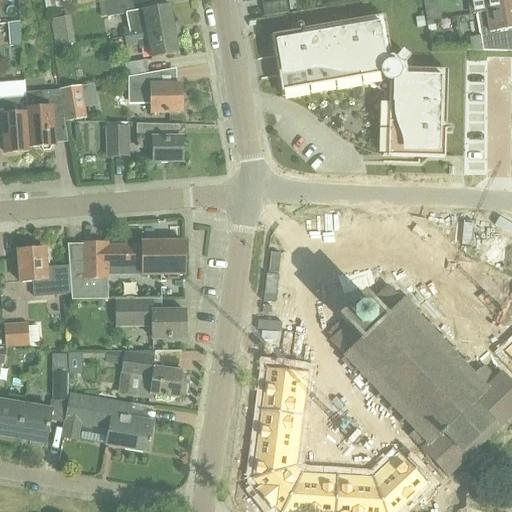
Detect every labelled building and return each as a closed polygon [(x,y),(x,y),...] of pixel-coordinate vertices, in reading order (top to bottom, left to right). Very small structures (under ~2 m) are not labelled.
[(79,0),(44,0),(46,11),(80,5),(79,0)] [(131,13),(134,9),(132,0),(113,0),(104,2),(107,17),(131,13)] [(511,0),(470,0),(473,14),(511,7),(511,0)] [(288,14),(288,11),(286,2),(262,6),(264,18),(288,14)] [(124,38),(174,29),(169,5),(138,11),(133,17),(135,27),(122,30),(124,38)] [(511,7),(473,14),(473,15),(476,14),(482,51),(506,51),(503,30),(511,28),(511,7)] [(375,90),(405,55),(402,52),(397,58),(390,58),(383,18),(355,23),(366,84),(370,83),(371,85),(372,87),(374,88),(375,90)] [(366,84),(355,23),(327,28),(338,89),(366,84)] [(327,28),(299,33),(310,94),(338,89),(327,28)] [(178,54),(174,29),(124,38),(125,47),(148,43),(151,59),(178,54)] [(310,94),(299,33),(271,38),(282,99),(310,94)] [(405,55),(375,90),(377,91),(380,93),(382,94),(384,94),(383,99),(445,100),(446,71),(406,71),(404,65),(409,59),(405,55)] [(127,78),(128,78),(149,74),(147,60),(125,64),(127,78)] [(149,74),(128,78),(128,86),(127,86),(128,100),(150,100),(150,114),(181,113),(181,85),(155,85),(154,73),(149,74)] [(4,82),(4,98),(32,98),(32,82),(4,82)] [(87,118),(82,86),(62,89),(65,122),(87,118)] [(40,109),(29,109),(28,110),(31,149),(43,148),(45,152),(51,151),(53,147),(54,147),(51,120),(63,119),(61,91),(42,93),(43,101),(40,101),(40,109)] [(28,110),(29,109),(28,98),(0,100),(0,131),(4,131),(6,155),(32,153),(31,149),(28,110)] [(445,100),(383,99),(383,128),(445,129),(445,100)] [(137,124),(136,133),(137,148),(152,148),(152,163),(182,162),(182,138),(153,139),(153,133),(153,124),(137,124)] [(445,129),(383,128),(382,157),(444,159),(445,129)] [(130,158),(130,141),(130,129),(109,129),(109,158),(130,158)] [(69,301),(109,300),(108,268),(144,268),(145,277),(186,276),(185,244),(144,245),(144,249),(108,249),(108,245),(84,246),(84,264),(69,265),(69,301)] [(34,298),(60,296),(58,268),(48,269),(46,249),(19,252),(21,283),(33,282),(34,298)] [(322,308),(305,324),(316,336),(337,316),(338,317),(347,326),(341,331),(339,328),(337,330),(339,332),(337,334),(334,332),(333,333),(335,336),(329,342),(343,357),(339,360),(341,362),(342,361),(351,370),(350,372),(352,374),(356,371),(366,381),(363,385),(364,386),(368,382),(379,394),(375,398),(376,399),(380,395),(381,397),(362,415),(372,424),(387,409),(388,410),(392,407),(402,418),(398,422),(399,423),(403,419),(415,431),(408,437),(409,438),(405,441),(417,453),(421,450),(428,457),(447,478),(467,459),(469,461),(471,460),(469,458),(477,449),(479,452),(481,450),(479,448),(486,440),(489,443),(491,441),(488,439),(497,430),(499,433),(501,431),(498,429),(505,423),(507,425),(508,424),(506,421),(511,415),(511,382),(501,371),(494,377),(482,364),(478,368),(477,368),(471,374),(462,364),(467,359),(465,358),(460,363),(450,352),(455,347),(453,346),(448,350),(438,339),(442,335),(441,333),(436,338),(426,327),(431,323),(429,321),(424,326),(414,316),(419,311),(418,309),(416,311),(406,300),(407,299),(405,297),(401,301),(387,287),(383,291),(381,289),(380,291),(381,292),(377,296),(375,294),(373,296),(375,298),(371,302),(362,294),(362,293),(377,279),(361,263),(345,278),(332,264),(311,284),(310,293),(321,305),(322,308)] [(185,311),(142,311),(141,300),(116,300),(116,329),(152,328),(153,340),(185,339),(185,311)] [(40,323),(28,324),(28,323),(4,325),(6,348),(30,346),(42,345),(40,323)] [(106,352),(105,363),(122,365),(121,374),(130,375),(140,377),(137,394),(140,397),(149,398),(150,399),(151,395),(179,399),(179,396),(184,397),(186,385),(181,384),(183,372),(153,368),(155,352),(126,353),(125,353),(106,352)] [(262,411),(262,412),(285,415),(301,417),(302,416),(303,404),(307,374),(308,374),(308,373),(264,367),(263,368),(267,369),(262,411)] [(52,401),(67,401),(68,373),(52,373),(52,401)] [(77,421),(94,424),(110,427),(107,445),(148,452),(153,422),(129,417),(131,405),(71,394),(63,436),(74,438),(77,421)] [(0,401),(0,436),(1,436),(1,441),(13,443),(14,439),(17,439),(22,405),(23,398),(8,395),(7,403),(0,401)] [(22,405),(17,439),(30,441),(30,445),(42,447),(43,443),(46,444),(51,410),(22,405)] [(262,412),(255,464),(278,458),(278,459),(292,455),(297,453),(300,429),(301,417),(285,415),(262,412)] [(373,478),(373,479),(384,511),(396,511),(426,483),(429,486),(430,485),(399,453),(398,454),(399,454),(390,463),(373,478)] [(253,478),(249,480),(249,481),(253,480),(260,488),(256,491),(255,490),(271,510),(272,509),(271,508),(274,505),(280,511),(282,511),(301,475),(301,474),(295,468),(297,467),(296,466),(295,466),(292,455),(278,459),(278,458),(255,464),(253,478)] [(301,475),(282,511),(334,511),(336,493),(337,477),(325,476),(302,475),(301,475)] [(336,493),(334,511),(384,511),(373,479),(372,479),(350,478),(337,477),(336,493)]
